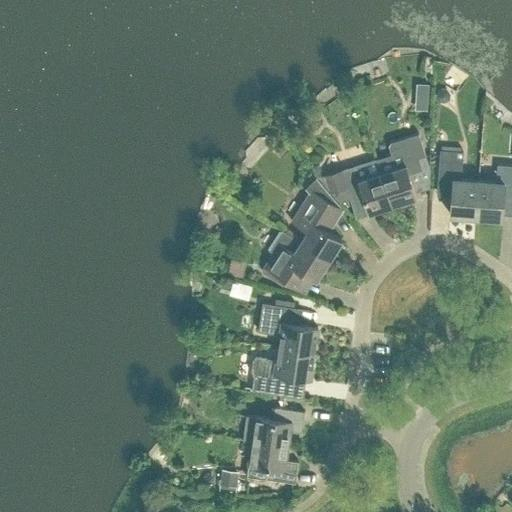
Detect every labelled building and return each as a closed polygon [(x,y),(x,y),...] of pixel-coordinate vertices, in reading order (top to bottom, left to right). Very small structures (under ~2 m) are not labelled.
[(390,141),(387,145),(394,166),(380,171),(390,202),(415,194),(408,172),(421,168),(417,156),(425,154),(418,132),(390,141)] [(477,154),(477,141),(463,142),(463,154),(477,154)] [(440,144),(440,148),(439,148),(436,186),(451,187),(449,213),(475,215),(478,178),(461,177),(463,150),(460,149),(460,145),(440,144)] [(338,199),(348,191),(360,187),(368,210),(390,202),(380,171),(375,157),(324,174),(330,191),(338,199)] [(511,159),(498,159),(498,163),(497,163),(495,179),(478,178),(475,215),(500,217),(502,191),(511,192),(511,159)] [(311,195),(307,202),(294,221),(307,229),(300,239),(327,257),(340,238),(321,225),(328,214),(341,207),(315,176),(303,186),(311,195)] [(314,277),(327,257),(300,239),(281,227),(267,247),(274,251),(266,263),(287,276),(295,265),(314,277)] [(280,332),(278,345),(313,351),(317,325),(293,321),(295,307),(262,301),(258,329),(280,332)] [(247,357),(244,379),(283,385),(285,372),(309,376),(313,351),(278,345),(275,362),(247,357)] [(273,417),(255,414),(246,414),(242,438),(252,439),(252,438),(287,443),(289,428),(301,430),(304,409),(274,405),(273,417)] [(246,474),(264,476),(294,481),(297,459),(284,458),(287,443),(252,438),(252,439),(246,474)] [(238,469),(221,467),(219,483),(236,485),(238,469)]
